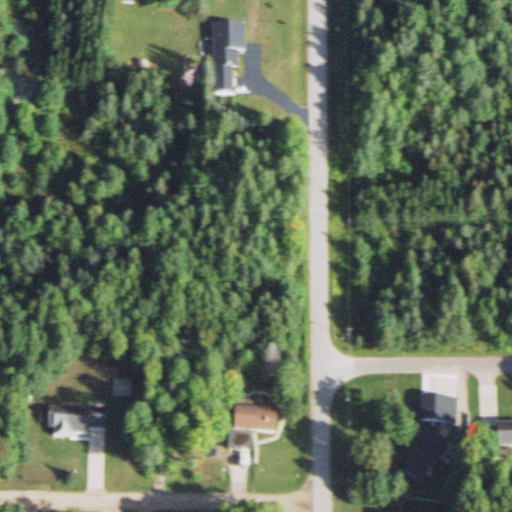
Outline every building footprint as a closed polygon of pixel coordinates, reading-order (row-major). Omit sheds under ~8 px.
[(217,27),(217,65),(245,65),(245,27),(217,27)] [(129,380),(111,380),(111,398),(129,398),(129,380)] [(438,402),(438,426),(456,426),(456,402),(438,402)] [(110,410),(51,409),(51,438),(89,439),(89,432),(109,432),(110,410)] [(245,435),(280,435),(280,412),(245,412),(245,435)] [(511,427),(481,428),(481,451),(511,450),(511,427)] [(424,486),(450,445),(429,432),(404,474),(424,486)]
